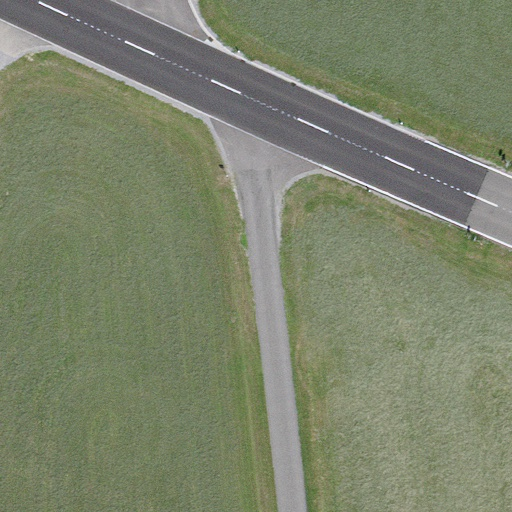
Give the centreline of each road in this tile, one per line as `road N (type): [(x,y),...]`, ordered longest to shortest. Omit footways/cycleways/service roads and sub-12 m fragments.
road 1 (secondary): [(511,213),(107,34)]
road 2 (track): [(278,114),(262,195),(297,511)]
